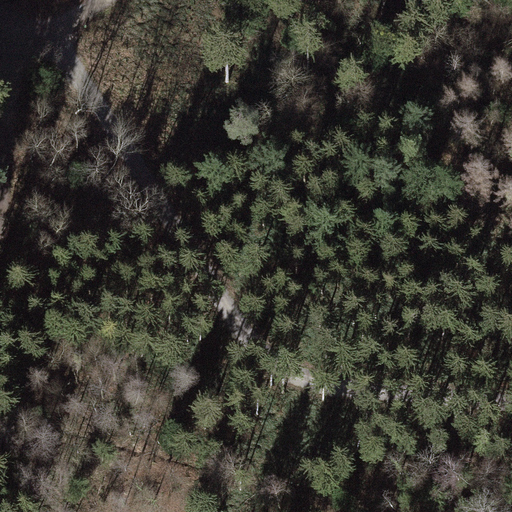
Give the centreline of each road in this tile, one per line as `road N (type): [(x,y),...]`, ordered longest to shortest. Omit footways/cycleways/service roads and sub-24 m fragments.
road 1 (track): [(30,40),(52,40),(81,81),(224,323),(311,395),(453,414),(511,410)]
road 2 (track): [(30,40),(0,218)]
